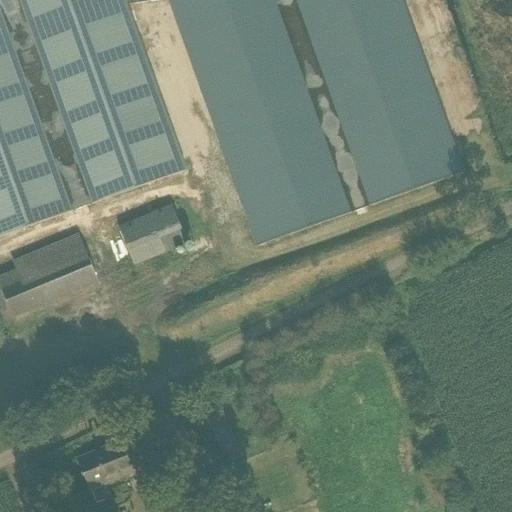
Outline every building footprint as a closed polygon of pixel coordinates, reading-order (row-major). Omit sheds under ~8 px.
[(0,0),(0,236),(185,171),(123,0),(0,0)] [(402,0),(167,0),(256,247),(464,172),(402,0)] [(172,206),(119,229),(135,266),(188,244),(172,206)] [(0,279),(0,282),(14,317),(97,283),(78,238),(15,264),(21,279),(14,282),(12,275),(0,279)] [(215,447),(221,462),(240,454),(221,410),(197,420),(210,449),(215,447)] [(79,461),(91,490),(159,462),(146,432),(79,461)] [(211,482),(202,484),(204,497),(213,496),(211,482)]
